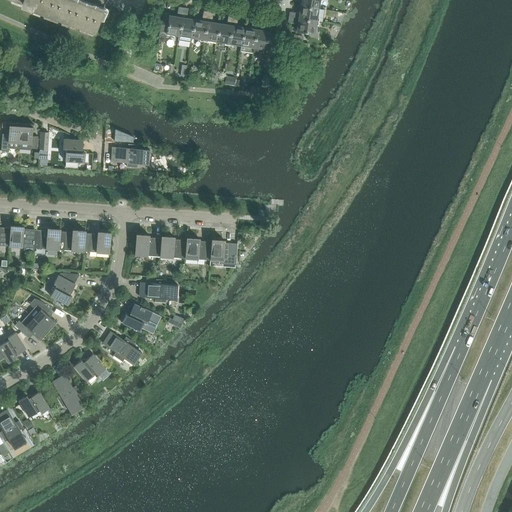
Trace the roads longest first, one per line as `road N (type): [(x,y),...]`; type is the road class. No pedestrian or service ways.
road 1 (residential): [(0,390),(57,355),(101,310),(120,268),(126,211)]
road 2 (trunk): [(461,349),(365,511)]
road 3 (trunk): [(461,349),(390,511)]
road 4 (trunk): [(423,511),(482,375)]
road 5 (trunk): [(444,511),(482,375)]
road 6 (trunk): [(511,228),(461,349)]
road 7 (residential): [(126,211),(0,203)]
road 8 (residential): [(0,106),(95,139),(96,158)]
